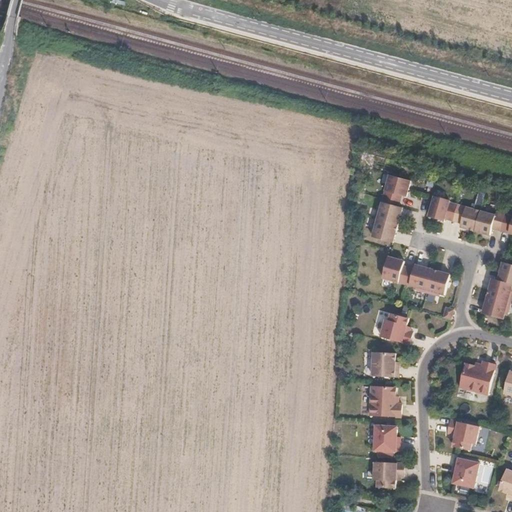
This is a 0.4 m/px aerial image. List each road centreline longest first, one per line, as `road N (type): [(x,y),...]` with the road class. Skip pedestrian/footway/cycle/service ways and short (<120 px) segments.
road 1 (residential): [(511,96),(160,0)]
road 2 (residential): [(466,338),(424,366),(427,479),(439,511)]
road 3 (residential): [(419,241),(473,254),(462,311),(466,338)]
